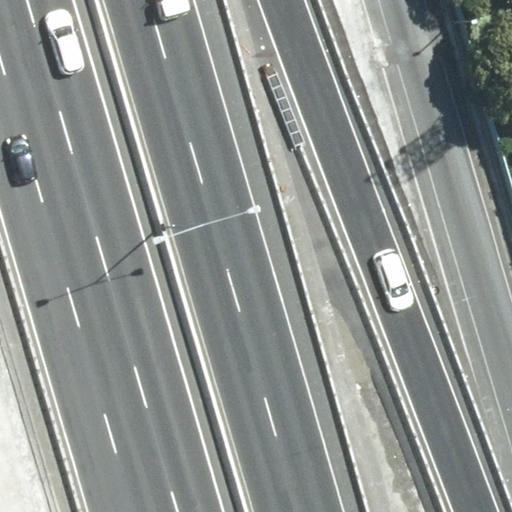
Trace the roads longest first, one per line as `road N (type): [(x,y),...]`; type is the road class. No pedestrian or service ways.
road 1 (motorway): [(178,0),(329,511)]
road 2 (motorway): [(155,511),(6,0)]
road 3 (motorway): [(388,0),(511,396)]
